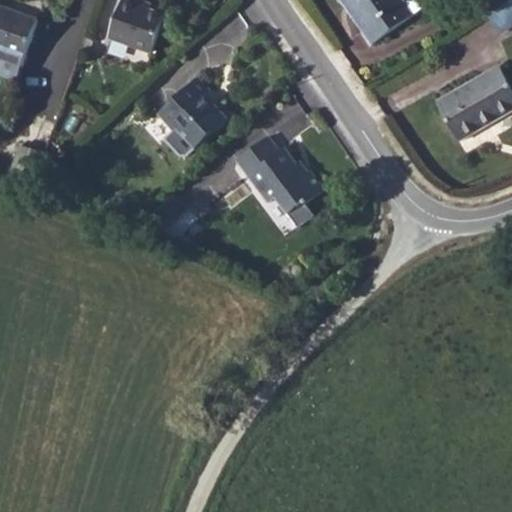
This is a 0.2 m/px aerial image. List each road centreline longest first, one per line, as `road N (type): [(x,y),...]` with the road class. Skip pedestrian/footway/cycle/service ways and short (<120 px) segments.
road 1 (unclassified): [(440,218),(265,391),(192,511)]
road 2 (residential): [(440,218),(413,202),(273,0)]
